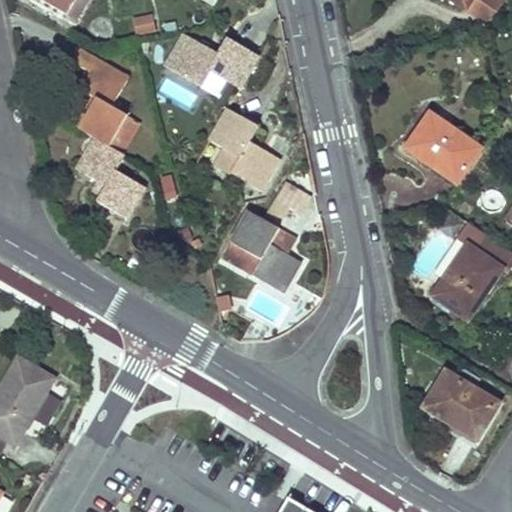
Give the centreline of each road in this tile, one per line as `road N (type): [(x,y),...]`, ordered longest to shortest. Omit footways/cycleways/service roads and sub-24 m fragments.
road 1 (residential): [(309,0),(364,276)]
road 2 (residential): [(51,511),(160,329)]
road 3 (tertiary): [(0,237),(160,329)]
road 4 (residential): [(361,453),(380,409),(376,323),(364,276)]
road 5 (residential): [(364,276),(277,402)]
road 6 (tertiary): [(160,329),(277,402)]
